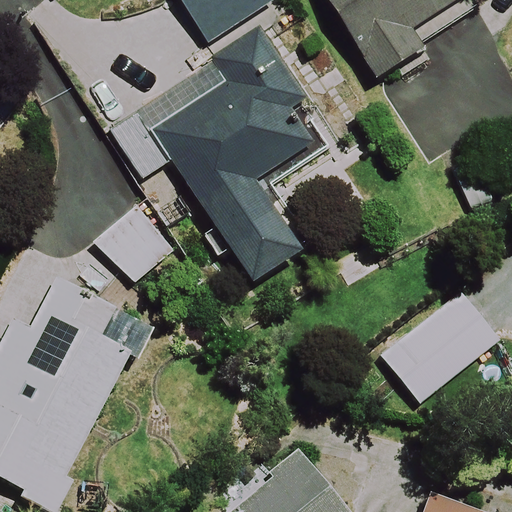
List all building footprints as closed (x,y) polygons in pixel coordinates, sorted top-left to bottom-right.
[(275,4),(272,0),(178,0),(206,46),(275,4)] [(464,0),(323,0),(377,81),(421,52),(410,36),(464,0)] [(313,101),(264,23),(208,58),(217,71),(144,117),(250,287),(303,255),(258,184),(325,142),(303,108),(313,101)] [(166,255),(127,214),(95,246),(134,286),(166,255)] [(147,334),(51,279),(23,328),(15,323),(0,349),(0,482),(52,511),(58,511),(75,482),(66,477),(147,334)] [(499,342),(461,294),(379,358),(417,407),(499,342)] [(347,511),(298,456),(234,511),(347,511)] [(458,511),(431,502),(427,511),(419,511),(386,499),(381,511),(458,511)]
